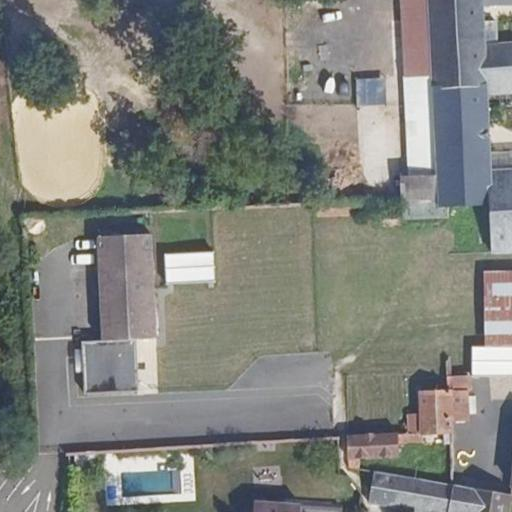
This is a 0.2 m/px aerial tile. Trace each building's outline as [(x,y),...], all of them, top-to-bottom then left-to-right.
[(440,0),(444,68),(449,169),(451,205),(492,204),(495,250),(511,248),(511,165),(491,166),(486,85),(484,35),(483,10),(499,9),(497,0),(440,0)] [(511,33),(484,35),(486,85),(511,83),(511,33)] [(449,169),(444,68),(419,69),(424,171),(449,169)] [(384,77),(355,77),(356,107),(385,107),(384,77)] [(449,169),(424,171),(401,172),(403,208),(451,205),(449,169)] [(451,205),(403,208),(404,221),(452,219),(451,205)] [(378,208),(320,209),(320,227),(378,226),(378,208)] [(110,287),(105,287),(110,342),(90,343),(94,395),(148,391),(144,339),(164,337),(155,233),(101,237),(105,274),(111,274),(110,287)] [(168,281),(216,280),(215,251),(167,253),(168,281)] [(511,267),(489,268),(492,341),(511,339),(511,267)] [(481,374),(481,368),(462,368),(462,384),(481,383),(481,374)] [(482,413),(481,383),(462,384),(433,385),(434,410),(434,416),(422,416),(423,431),(355,436),(355,437),(356,457),(381,456),(409,453),(408,440),(436,438),(436,430),(465,429),(464,413),(482,413)] [(358,476),(352,509),(369,511),(453,511),(457,493),(358,476)] [(498,511),(501,500),(457,493),(453,511),(498,511)] [(328,511),(261,502),(259,511),(328,511)]
